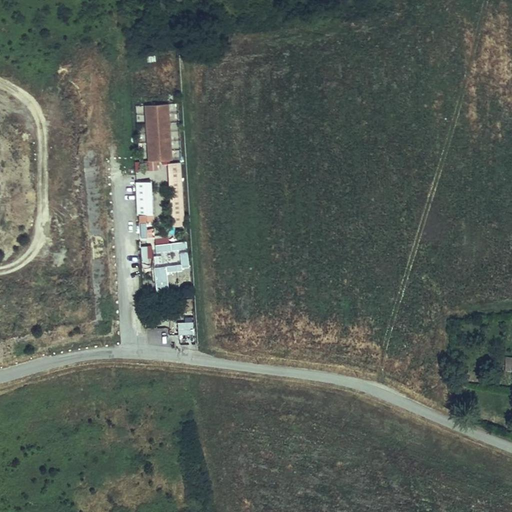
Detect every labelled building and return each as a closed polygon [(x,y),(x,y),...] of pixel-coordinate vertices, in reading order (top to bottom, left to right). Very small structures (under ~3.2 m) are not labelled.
[(160,88),(150,91),(152,99),(162,96),(160,88)] [(143,102),(147,157),(170,155),(165,100),(143,102)] [(158,170),(157,162),(148,163),(150,172),(158,170)] [(185,226),(182,163),(168,163),(171,227),(185,226)] [(167,273),(189,270),(186,243),(155,246),(156,254),(172,252),(174,266),(153,268),(156,297),(169,295),(167,273)] [(150,262),(149,248),(141,249),(142,263),(150,262)] [(194,336),(194,323),(177,323),(178,336),(194,336)]
